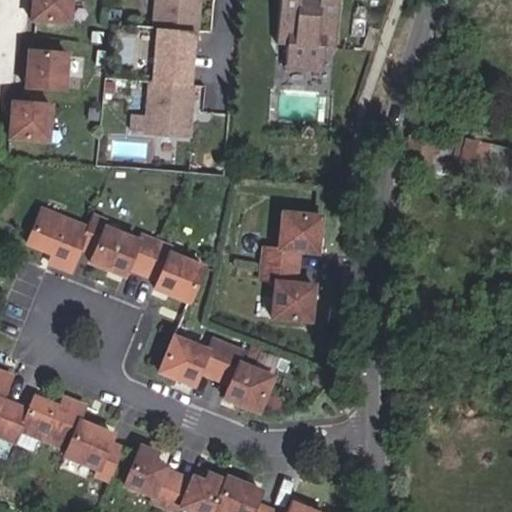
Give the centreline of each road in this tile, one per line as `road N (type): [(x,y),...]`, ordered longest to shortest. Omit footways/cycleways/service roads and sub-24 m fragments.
road 1 (residential): [(434,0),(383,205),(382,425)]
road 2 (residential): [(84,340),(145,397),(267,432),(382,425)]
